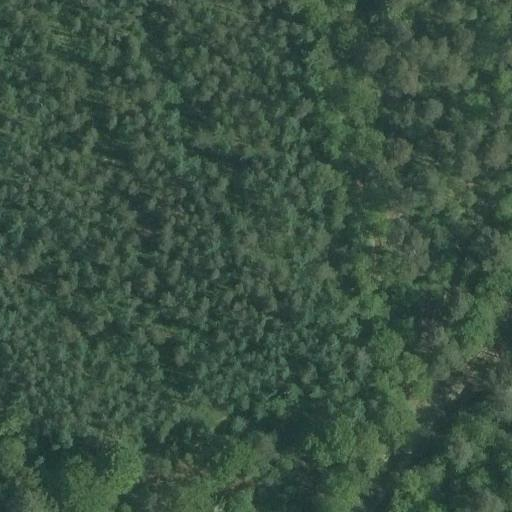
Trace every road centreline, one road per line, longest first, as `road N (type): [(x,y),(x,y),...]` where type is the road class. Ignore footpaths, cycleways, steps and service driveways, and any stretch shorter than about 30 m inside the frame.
road 1 (track): [(406,388),(380,419),(208,452),(193,465),(164,460),(101,478),(63,472),(26,482),(15,475),(0,421)]
road 2 (track): [(419,446),(318,0)]
road 3 (track): [(370,511),(511,319)]
